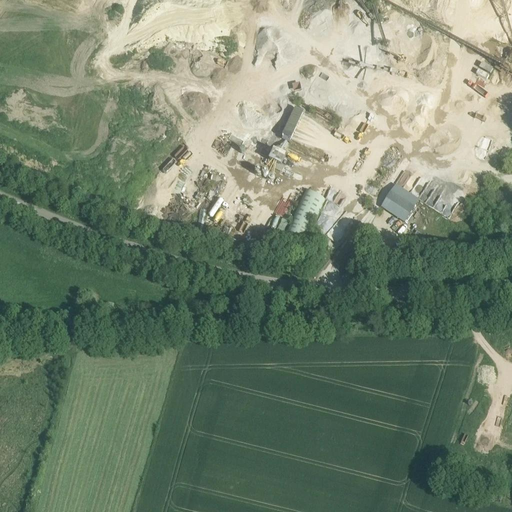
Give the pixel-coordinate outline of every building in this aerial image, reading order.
[(335,91),(344,101),(347,98),(338,88),(335,91)] [(288,141),(301,113),(293,109),(279,137),(288,141)] [(279,165),(283,156),(271,151),(263,169),(280,177),(284,167),(279,165)] [(419,202),(396,187),(387,201),(390,203),(387,207),(396,212),(393,215),(405,223),(419,202)] [(305,191),(286,237),(304,244),(323,198),(305,191)] [(239,219),(231,242),(259,252),(266,232),(282,238),(289,217),(248,202),(247,205),(240,203),(235,217),(239,219)]
